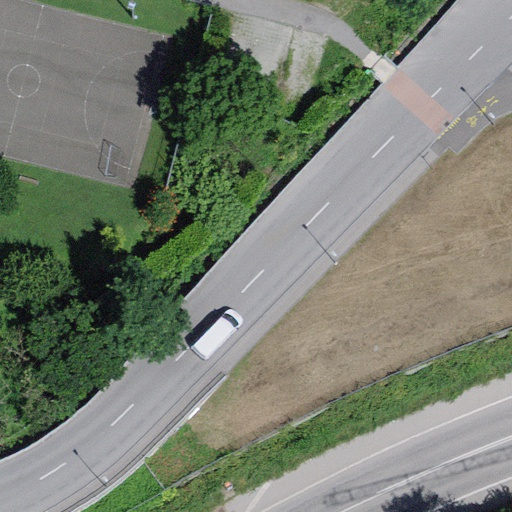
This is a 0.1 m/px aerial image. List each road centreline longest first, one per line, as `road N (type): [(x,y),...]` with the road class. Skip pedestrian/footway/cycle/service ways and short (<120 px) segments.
road 1 (residential): [(0,503),(87,455),(153,391),(251,268),(511,14)]
road 2 (primary): [(340,511),(511,437)]
road 3 (residential): [(233,0),(349,46)]
